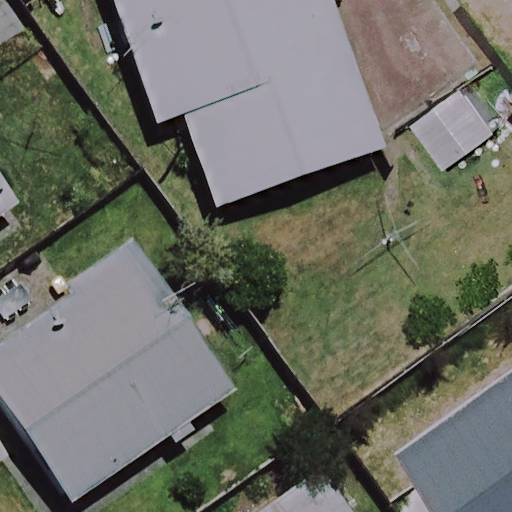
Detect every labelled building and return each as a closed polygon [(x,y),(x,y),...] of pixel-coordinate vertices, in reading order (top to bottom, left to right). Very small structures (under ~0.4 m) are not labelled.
[(101,0),(146,122),(153,143),(167,138),(198,223),(371,160),(313,0),(101,0)] [(0,210),(11,202),(0,188),(0,210)] [(51,511),(220,410),(121,246),(0,319),(0,429),(50,511),(51,511)] [(511,511),(511,439),(482,398),(382,471),(411,511),(511,511)] [(334,511),(313,482),(271,511),(334,511)]
